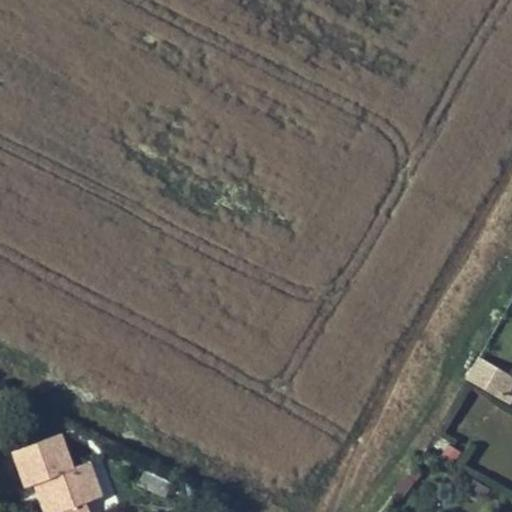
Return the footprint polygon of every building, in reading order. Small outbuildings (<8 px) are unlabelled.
[(502,400),(511,383),(511,376),(479,357),(466,378),(502,400)] [(72,468),(59,434),(14,450),(27,486),(44,479),(50,495),(41,498),(46,511),(57,511),(63,510),(85,502),(99,497),(86,463),(72,468)] [(453,464),(460,452),(448,444),(440,456),(453,464)] [(109,493),(97,459),(86,463),(99,497),(109,493)] [(416,481),(421,473),(414,468),(409,476),(416,481)] [(481,496),(487,487),(473,479),(468,488),(481,496)] [(64,511),(88,511),(85,502),(63,510),(64,511)]
